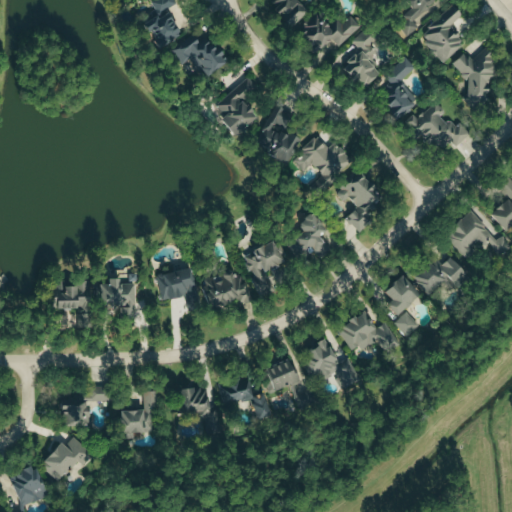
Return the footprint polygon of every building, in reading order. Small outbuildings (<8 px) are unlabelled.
[(156,14),(175,3),(172,0),(152,0),(149,2),(156,14)] [(284,0),(273,12),(290,28),(306,11),(294,0),(284,0)] [(414,21),(434,0),(406,0),(406,1),(414,9),(396,27),(407,38),(419,26),(414,21)] [(423,32),(432,43),(429,45),(444,62),(465,43),(450,26),(463,14),(453,4),(423,32)] [(144,23),(157,47),(180,35),(167,10),(144,23)] [(358,27),(347,15),(332,29),(317,13),(297,32),(316,52),(330,39),(337,46),(358,27)] [(379,74),(368,58),(376,52),(370,43),(379,37),(372,25),(353,39),(360,50),(343,62),(360,88),(379,74)] [(202,78),(225,62),(207,35),(198,41),(194,35),(173,49),(182,63),(189,58),(202,78)] [(452,62),(469,81),(464,85),(469,91),(463,95),(476,110),(492,97),(482,85),(501,69),(484,48),(471,60),(464,52),(452,62)] [(385,76),(392,82),(376,98),(398,119),(419,98),(401,81),(415,66),(404,55),(385,76)] [(234,136),(256,116),(241,99),(256,85),(247,76),(215,105),(224,114),(219,119),(234,136)] [(470,132),(460,122),(454,127),(442,114),(445,110),(436,101),(411,124),(439,153),(450,142),(455,146),(470,132)] [(255,146),(288,162),(299,139),(281,131),(290,111),(274,104),(255,146)] [(350,159),(335,141),(326,148),(316,135),(301,148),(306,155),(296,163),(303,171),(312,163),(326,179),(350,159)] [(345,219),(357,229),(385,196),(354,171),(336,192),(354,207),(345,219)] [(490,214),(505,230),(511,223),(511,182),(506,176),(496,185),(507,198),(490,214)] [(466,258),(474,251),(470,247),(483,236),(500,256),(511,246),(511,245),(503,234),(497,239),(472,209),(445,232),(466,258)] [(325,231),(313,213),(297,223),(302,231),(287,241),(297,256),(310,247),(315,255),(327,247),(319,235),(325,231)] [(241,256),(262,294),(273,288),(265,272),(283,262),(271,240),(241,256)] [(424,291),(430,286),(436,292),(443,286),(448,292),(467,274),(451,256),(441,265),(434,257),(412,277),(424,291)] [(250,300),(237,266),(219,272),(220,274),(200,282),(210,308),(235,298),(238,305),(250,300)] [(161,300),(185,296),(188,310),(200,308),(192,267),(156,274),(161,300)] [(391,300),(386,305),(396,316),(419,294),(401,275),(384,291),(391,300)] [(98,284),(97,306),(119,307),(118,324),(135,324),(136,283),(118,282),(119,278),(107,278),(107,284),(98,284)] [(88,280),(77,281),(77,286),(63,287),(63,292),(51,292),(52,310),(88,309),(88,280)] [(351,352),(377,339),(384,351),(398,344),(387,322),(375,328),(366,311),(338,326),(351,352)] [(419,324),(406,311),(394,323),(408,336),(419,324)] [(86,327),(85,313),(77,313),(78,327),(86,327)] [(337,363),(326,339),(301,352),(315,381),(333,372),(341,389),(360,380),(349,357),(337,363)] [(269,393),(303,380),(295,357),(260,370),(269,393)] [(218,385),(225,408),(253,400),(258,419),(270,415),(263,391),(252,394),(247,377),(218,385)] [(220,432),(211,384),(175,391),(180,414),(199,410),(203,435),(220,432)] [(92,386),(91,400),(107,401),(108,386),(92,386)] [(155,432),(157,392),(144,391),(143,410),(120,410),(119,431),(155,432)] [(87,426),(88,402),(62,401),(62,425),(87,426)] [(59,480),(77,459),(84,465),(93,455),(73,437),(65,446),(60,441),(40,464),(59,480)] [(8,476),(21,506),(46,496),(33,465),(8,476)]
